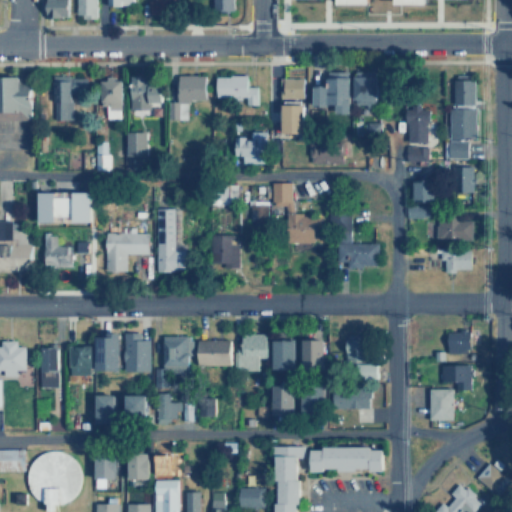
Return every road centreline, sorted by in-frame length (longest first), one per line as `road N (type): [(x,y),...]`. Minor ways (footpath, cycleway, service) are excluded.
road 1 (residential): [(396,500),(440,452),(501,419),(500,0)]
road 2 (residential): [(0,44),(511,43)]
road 3 (residential): [(500,302),(0,305)]
road 4 (residential): [(396,500),(392,304)]
